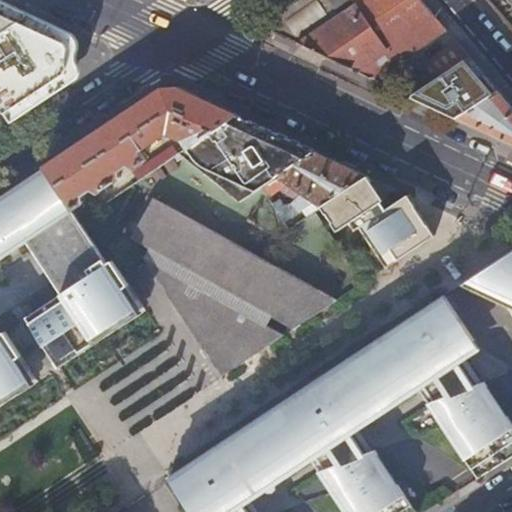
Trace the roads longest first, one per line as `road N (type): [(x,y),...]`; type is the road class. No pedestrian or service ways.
road 1 (secondary): [(511,199),(183,34)]
road 2 (residential): [(0,158),(183,34)]
